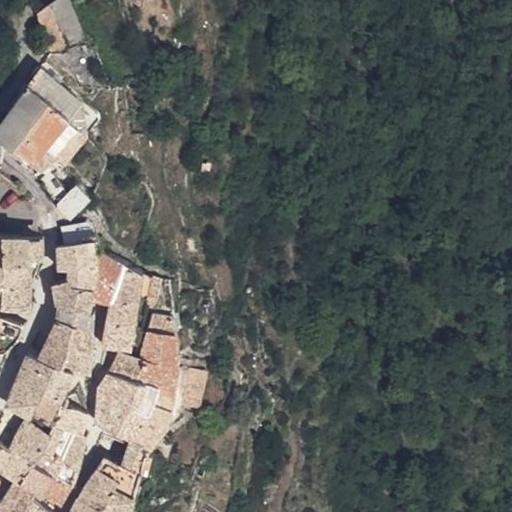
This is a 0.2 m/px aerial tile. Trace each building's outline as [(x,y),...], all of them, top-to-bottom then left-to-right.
[(94,33),(70,0),(55,0),(35,15),(66,55),(94,33)] [(70,83),(44,66),(0,128),(0,132),(16,146),(70,83)] [(16,146),(45,168),(53,158),(59,162),(89,125),(73,114),(86,94),(70,83),(16,146)] [(73,114),(89,125),(87,95),(86,94),(73,114)] [(40,175),(59,162),(53,158),(45,168),(40,175)] [(66,218),(79,208),(66,196),(55,204),(66,218)] [(9,237),(6,233),(0,233),(0,262),(22,263),(21,256),(34,256),(35,236),(9,237)] [(63,282),(86,284),(88,249),(92,246),(85,234),(52,244),(52,246),(53,267),(64,267),(64,275),(63,282)] [(88,249),(86,284),(86,298),(106,300),(117,260),(116,258),(92,246),(88,249)] [(141,272),(117,260),(106,300),(103,319),(131,319),(141,272)] [(0,305),(1,306),(23,307),(22,263),(0,262),(0,305)] [(145,295),(156,298),(160,276),(150,273),(145,295)] [(86,298),(86,284),(63,282),(64,275),(46,283),(52,301),(52,309),(50,317),(88,322),(89,309),(85,307),(86,298)] [(173,333),(171,332),(169,315),(148,313),(140,343),(140,347),(138,359),(134,383),(150,389),(170,395),(174,368),(174,356),(173,333)] [(0,335),(15,338),(20,322),(0,316),(0,335)] [(50,317),(41,337),(87,343),(88,322),(50,317)] [(125,343),(131,319),(103,319),(98,343),(125,343)] [(41,337),(33,357),(68,365),(85,369),(87,343),(41,337)] [(112,353),(96,385),(126,398),(134,383),(138,359),(112,353)] [(25,414),(28,410),(38,389),(56,394),(59,387),(34,380),(31,356),(22,355),(2,403),(25,414)] [(31,356),(34,380),(59,387),(68,365),(33,357),(31,356)] [(175,403),(200,408),(207,372),(181,367),(175,403)] [(109,427),(125,435),(150,389),(134,383),(126,398),(109,427)] [(109,427),(126,398),(96,385),(91,419),(109,427)] [(56,394),(38,389),(28,410),(49,419),(58,405),(62,396),(56,394)] [(167,422),(170,395),(150,389),(125,435),(148,445),(150,440),(157,443),(167,422)] [(58,405),(49,419),(77,429),(81,414),(74,405),(58,405)] [(39,435),(43,429),(18,418),(2,449),(0,452),(0,469),(13,475),(25,457),(32,447),(39,435)] [(43,429),(39,435),(76,448),(81,431),(77,429),(49,419),(43,429)] [(39,435),(32,447),(71,466),(76,448),(39,435)] [(74,494),(93,503),(118,461),(142,469),(144,457),(148,445),(125,435),(121,452),(112,458),(99,455),(74,494)] [(25,457),(47,474),(65,483),(66,482),(71,466),(32,447),(25,457)] [(65,483),(47,474),(25,457),(13,475),(33,488),(53,501),(65,483)] [(118,461),(93,503),(114,511),(127,511),(138,480),(141,475),(142,469),(118,461)] [(17,511),(18,511),(27,497),(33,488),(13,475),(0,496),(0,511),(17,511)] [(114,511),(93,503),(74,494),(64,511),(114,511)] [(27,497),(18,511),(45,511),(47,511),(27,497)]
